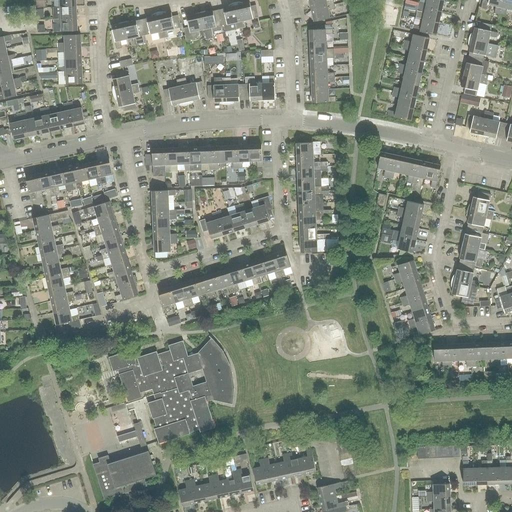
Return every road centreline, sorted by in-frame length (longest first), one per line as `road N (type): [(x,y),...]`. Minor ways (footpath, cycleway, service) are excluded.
road 1 (residential): [(273,121),(276,228),(148,271),(121,136)]
road 2 (residential): [(511,321),(454,319),(434,269),(461,152)]
road 3 (residential): [(112,138),(101,85),(102,8),(158,0)]
road 4 (residential): [(273,121),(206,120),(121,136)]
road 5 (residential): [(469,0),(435,145)]
road 6 (residential): [(435,145),(292,122)]
road 7 (residential): [(281,0),(292,122)]
